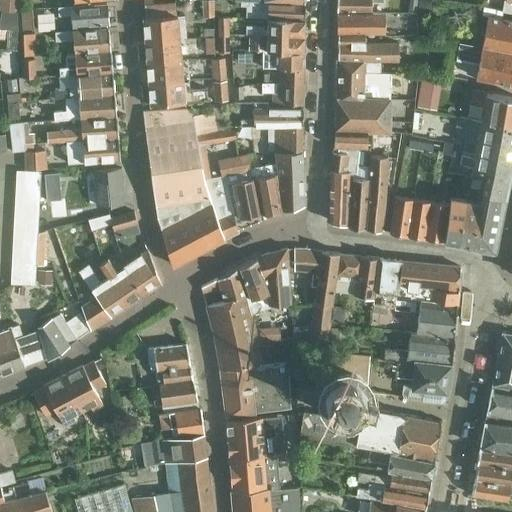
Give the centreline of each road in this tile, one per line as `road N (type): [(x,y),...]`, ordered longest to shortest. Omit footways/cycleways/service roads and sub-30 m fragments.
road 1 (residential): [(174,285),(140,203),(121,0)]
road 2 (residential): [(223,511),(212,403),(174,285)]
road 3 (residential): [(314,231),(322,0)]
road 4 (residential): [(438,511),(479,291)]
road 5 (residential): [(0,385),(72,358),(174,285)]
road 6 (residential): [(482,260),(314,231)]
road 7 (residential): [(174,285),(261,240),(314,231)]
